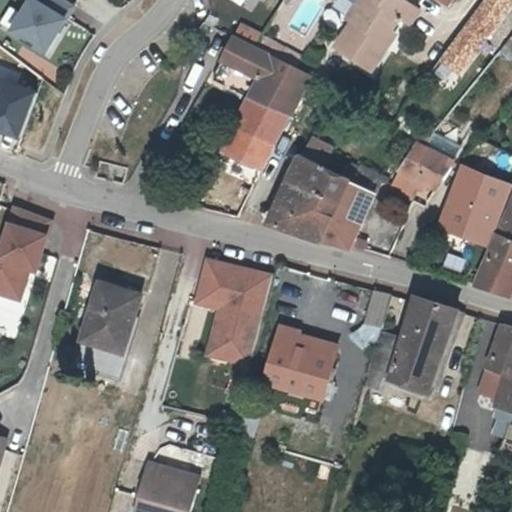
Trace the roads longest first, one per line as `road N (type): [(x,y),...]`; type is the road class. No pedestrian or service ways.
road 1 (residential): [(511,312),(60,189)]
road 2 (residential): [(169,0),(109,61),(60,189)]
